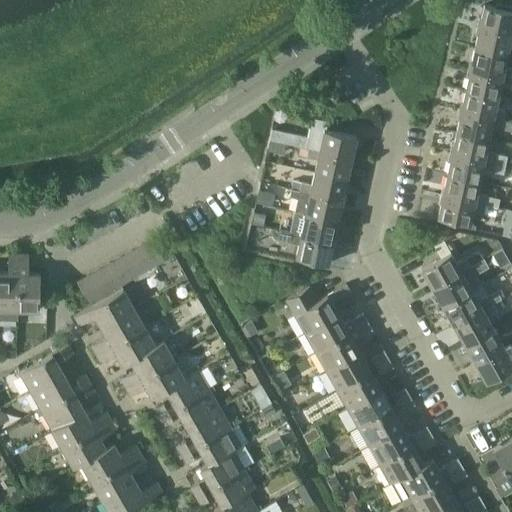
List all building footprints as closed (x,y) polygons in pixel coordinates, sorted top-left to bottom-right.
[(479,21),(478,25),(511,32),(511,5),(497,2),(497,3),(496,6),(484,4),(480,22),(479,21)] [(511,42),(511,32),(478,25),(477,30),(478,30),(475,47),(507,54),(510,42),(511,42)] [(511,67),(504,66),(507,54),(475,47),(471,64),(470,63),(469,68),(511,76),(511,67)] [(498,96),(500,84),(511,86),(511,76),(469,68),(468,72),(469,72),(465,89),(498,96)] [(495,108),(498,96),(465,89),(462,106),(460,106),(460,110),(504,119),(506,110),(495,108)] [(511,130),(511,121),(504,119),(460,110),(459,114),(460,114),(456,131),(489,138),(491,126),(511,130)] [(301,146),(300,146),(352,158),(353,154),(352,154),(356,135),(325,128),(327,121),(312,117),(308,136),(271,128),(269,139),(301,146)] [(486,151),(489,138),(456,131),(453,148),(451,148),(450,152),(505,164),(507,155),(486,151)] [(352,161),(352,158),(300,146),(299,155),(317,159),(314,171),(347,178),(350,161),(352,161)] [(503,173),(505,164),(450,152),(449,156),(451,156),(447,173),(479,180),(482,168),(503,173)] [(300,181),(299,189),(343,199),(344,195),(343,195),(347,178),(314,171),(312,184),(300,181)] [(442,190),(441,194),(485,204),(497,206),(499,197),(477,192),(479,180),(447,173),(443,190),(442,190)] [(342,203),(343,199),(299,189),(298,189),(291,188),(289,196),(297,198),(295,211),(337,220),(341,203),(342,203)] [(259,189),(256,202),(271,205),(274,192),(259,189)] [(473,210),(483,213),(485,204),(441,194),(440,198),(442,199),(438,216),(470,223),(473,210)] [(295,211),(290,231),(334,241),(335,237),(334,237),(337,220),(295,211)] [(254,212),(251,222),(261,224),(263,218),(259,213),(254,212)] [(333,245),(334,241),(290,231),(290,233),(280,231),(279,239),(298,243),(296,256),(328,263),(332,244),(333,245)] [(164,259),(152,238),(141,244),(153,265),(164,259)] [(141,244),(130,250),(142,272),(153,265),(141,244)] [(142,272),(130,250),(119,257),(132,278),(142,272)] [(440,256),(421,266),(431,283),(429,283),(431,287),(483,258),(479,252),(474,252),(457,262),(450,250),(440,256)] [(0,318),(17,319),(17,314),(19,253),(8,253),(8,271),(0,270),(0,318)] [(19,253),(17,314),(20,314),(20,309),(39,309),(40,271),(29,271),(29,253),(19,253)] [(119,257),(109,263),(121,284),(132,278),(119,257)] [(483,258),(431,287),(434,291),(435,290),(443,305),(472,289),(481,284),(475,272),(487,265),(483,259),(483,258)] [(121,284),(109,263),(98,269),(110,290),(121,284)] [(98,269),(87,275),(99,296),(110,290),(98,269)] [(88,303),(99,296),(87,275),(76,282),(88,303)] [(293,313),(303,332),(338,312),(332,302),(351,291),(346,283),(321,297),(312,284),(284,298),(293,313)] [(123,287),(75,315),(80,324),(95,315),(101,325),(133,306),(132,303),(124,289),(128,287),(127,285),(123,287)] [(472,289),(443,305),(452,320),(451,321),(453,324),(492,302),(500,298),(496,290),(478,300),(472,289)] [(492,302),(453,324),(455,328),(456,328),(464,342),(493,326),(487,316),(496,311),(492,302)] [(107,335),(91,343),(96,352),(148,323),(147,320),(143,322),(135,310),(133,306),(101,325),(107,335)] [(338,312),(303,332),(314,351),(368,320),(363,312),(344,323),(338,312)] [(251,320),(243,324),(249,335),(257,331),(251,320)] [(314,351),(325,370),(359,350),(354,340),(373,329),(368,320),(314,351)] [(150,326),(148,323),(96,352),(101,361),(117,352),(123,363),(131,358),(163,340),(163,339),(154,343),(146,329),(150,326)] [(493,326),(464,342),(473,358),(472,358),(474,362),(511,340),(511,329),(499,337),(493,326)] [(121,377),(126,386),(178,356),(176,353),(172,355),(163,340),(131,358),(136,368),(121,377)] [(511,340),(474,362),(476,366),(477,365),(486,381),(511,366),(511,340)] [(65,358),(74,353),(68,344),(60,348),(65,358)] [(359,350),(325,370),(336,388),(370,369),(359,350)] [(371,357),(376,366),(389,358),(384,350),(371,357)] [(20,371),(31,390),(63,372),(52,353),(20,371)] [(178,356),(126,386),(131,394),(146,386),(152,396),(166,388),(185,378),(184,377),(176,362),(180,359),(178,356)] [(394,366),(389,358),(376,366),(380,374),(394,366)] [(276,365),(269,369),(272,374),(279,370),(276,365)] [(185,378),(166,388),(176,406),(213,386),(211,383),(207,385),(199,370),(198,369),(184,377),(185,378)] [(336,388),(346,407),(381,388),(370,369),(336,388)] [(31,390),(41,409),(73,391),(63,372),(31,390)] [(77,378),(82,386),(89,382),(84,373),(77,378)] [(94,390),(89,382),(82,386),(86,395),(94,390)] [(261,384),(250,390),(253,395),(264,389),(261,384)] [(215,389),(213,386),(176,406),(187,425),(219,407),(211,391),(215,389)] [(393,395),(397,404),(411,396),(406,387),(393,395)] [(381,388),(346,407),(357,426),(392,407),(381,388)] [(41,409),(52,428),(84,410),(73,391),(41,409)] [(415,404),(411,396),(397,404),(402,411),(415,404)] [(156,406),(161,415),(168,411),(163,402),(156,406)] [(260,409),(264,416),(274,410),(270,403),(260,409)] [(231,426),(219,407),(187,425),(198,444),(231,426)] [(357,426),(368,445),(402,426),(392,407),(357,426)] [(52,428),(63,447),(111,419),(106,410),(90,419),(84,410),(52,428)] [(173,419),(168,411),(161,415),(166,424),(173,419)] [(74,466),(82,461),(81,460),(106,446),(100,437),(116,428),(111,419),(63,447),(74,466)] [(414,432),(419,441),(432,434),(427,425),(414,432)] [(231,426),(198,444),(208,462),(233,448),(234,449),(241,445),(240,444),(232,429),(231,426)] [(402,426),(368,445),(379,464),(413,445),(419,441),(414,432),(407,433),(402,426)] [(319,435),(314,427),(302,433),(307,442),(319,435)] [(437,441),(432,434),(419,441),(423,449),(437,441)] [(511,438),(493,450),(483,456),(504,493),(511,488),(511,438)] [(177,444),(182,453),(190,448),(185,440),(177,444)] [(82,461),(92,480),(140,452),(135,444),(120,452),(113,442),(106,446),(81,460),(82,461)] [(413,445),(379,464),(389,483),(424,464),(423,462),(413,445)] [(324,446),(314,452),(321,463),(330,458),(324,446)] [(195,457),(190,448),(182,453),(187,461),(195,457)] [(208,462),(200,467),(211,486),(248,466),(247,462),(242,465),(234,449),(233,448),(208,462)] [(145,461),(140,452),(92,480),(103,498),(135,480),(130,470),(145,461)] [(424,464),(389,483),(400,502),(409,496),(409,497),(463,466),(458,457),(439,468),(433,457),(423,462),(424,464)] [(248,466),(211,486),(222,504),(246,490),(247,492),(255,487),(254,486),(246,471),(250,469),(248,466)] [(448,485),(467,474),(463,466),(409,497),(418,511),(425,511),(454,496),(448,485)] [(336,475),(327,480),(332,490),(341,485),(336,475)] [(156,481),(141,489),(135,480),(103,498),(110,511),(123,511),(161,490),(156,481)] [(191,486),(196,495),(204,491),(199,482),(191,486)] [(297,488),(306,506),(314,502),(304,484),(297,488)] [(352,489),(341,495),(347,506),(358,500),(352,489)] [(222,504),(214,509),(216,511),(252,511),(261,507),(260,504),(255,506),(247,492),(246,490),(222,504)] [(12,507),(22,500),(17,491),(7,497),(12,507)] [(209,499),(204,491),(196,495),(201,504),(209,499)] [(466,502),(471,511),(484,503),(479,495),(466,502)] [(463,511),(454,496),(425,511),(463,511)] [(487,511),(488,511),(484,503),(471,511),(487,511)]
